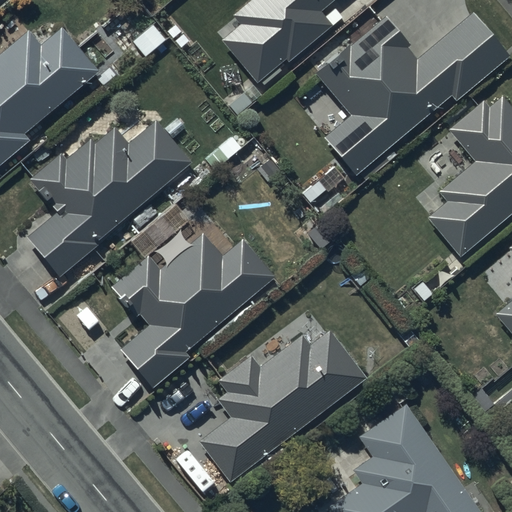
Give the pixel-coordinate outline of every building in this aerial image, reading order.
[(256,0),(236,15),(242,25),(227,36),(258,78),(289,56),(291,59),(334,27),(323,12),(338,0),(256,0)] [(511,61),(511,58),(476,14),(419,60),(388,20),(318,76),(353,120),(330,138),(359,174),(458,94),(464,101),(511,61)] [(169,41),(155,24),(134,42),(148,59),(169,41)] [(0,56),(0,164),(31,139),(26,132),(99,71),(65,31),(45,48),(31,31),(0,56)] [(461,254),(511,213),(511,109),(504,98),(491,109),(488,105),(454,132),(478,163),(443,191),(451,201),(431,216),(461,254)] [(58,273),(192,162),(158,121),(131,144),(117,127),(97,144),(93,139),(67,160),(62,154),(31,179),(59,213),(29,238),(58,273)] [(247,150),(236,136),(213,154),(224,168),(247,150)] [(189,347),(278,276),(251,242),(229,259),(209,234),(164,270),(153,256),(114,287),(140,321),(144,318),(150,327),(126,346),(157,385),(196,355),(189,347)] [(511,302),(499,314),(511,330),(511,302)] [(234,478),(370,381),(333,330),(312,345),(306,336),(263,367),(255,356),(220,380),(230,394),(221,400),(234,417),(199,442),(206,452),(199,457),(217,482),(230,473),(234,478)] [(482,511),(408,406),(361,438),(375,458),(357,471),(365,482),(330,506),(334,511),(482,511)]
